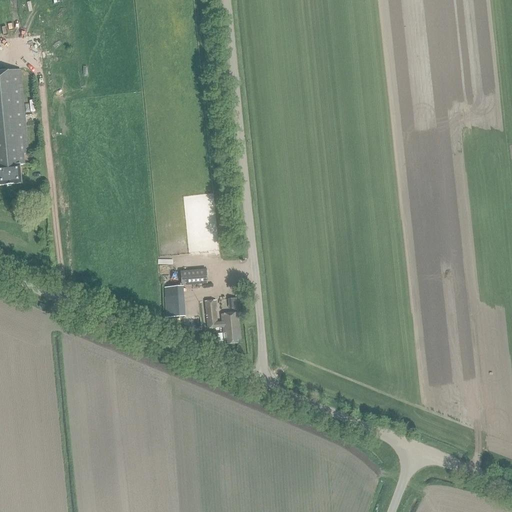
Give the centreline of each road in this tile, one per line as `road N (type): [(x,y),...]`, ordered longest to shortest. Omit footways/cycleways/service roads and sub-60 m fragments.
road 1 (unclassified): [(265,386),(226,0)]
road 2 (unclassified): [(265,386),(0,277)]
road 3 (unclassified): [(413,446),(265,386)]
